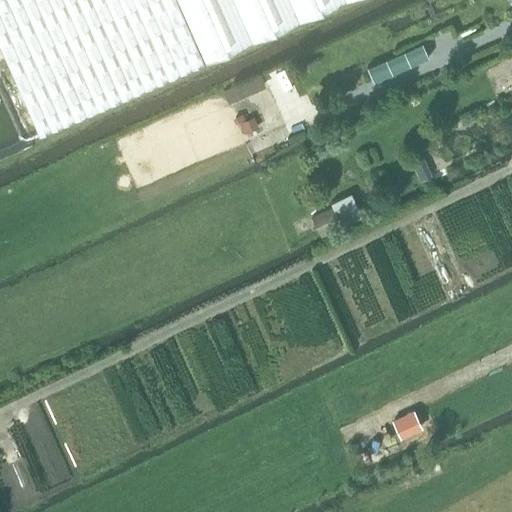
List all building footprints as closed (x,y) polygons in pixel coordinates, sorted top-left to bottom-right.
[(0,0),(0,50),(36,133),(341,0),(0,0)] [(306,68),(303,61),(293,65),(296,72),(306,68)] [(264,84),(259,73),(223,90),(228,101),(264,84)] [(250,119),(240,123),(245,133),(254,129),(250,119)] [(362,215),(361,213),(350,192),(331,202),(333,207),(320,213),(313,217),(319,230),(340,221),(341,222),(342,225),(344,224),(362,215)] [(423,425),(416,409),(394,420),(401,435),(423,425)] [(428,459),(412,466),(417,476),(433,469),(428,459)]
